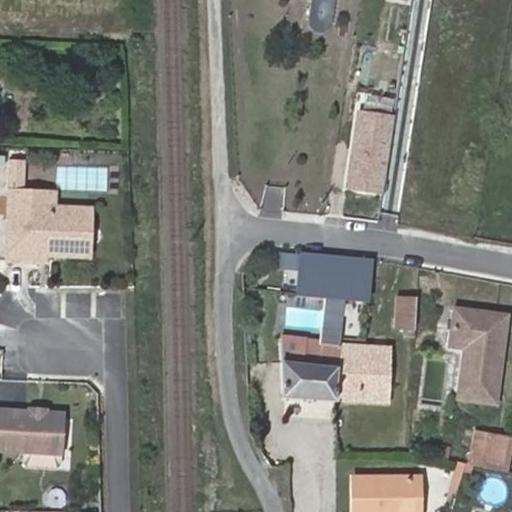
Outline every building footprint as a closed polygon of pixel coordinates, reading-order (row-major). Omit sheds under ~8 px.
[(353,109),(348,190),(387,192),(392,111),(353,109)] [(6,260),(33,261),(33,253),(48,253),(90,254),(91,206),(54,205),(54,189),(9,188),(6,260)] [(48,253),(33,253),(33,261),(48,261),(48,253)] [(299,292),(369,300),(373,260),(303,253),(299,292)] [(399,297),(396,326),(416,327),(418,298),(399,297)] [(466,347),(460,395),(495,400),(506,314),(455,308),(451,345),(466,347)] [(281,337),(284,395),(336,399),(340,343),(281,337)] [(388,402),(392,348),(340,343),(336,399),(388,402)] [(31,413),(0,411),(0,451),(23,452),(23,468),(59,468),(61,465),(62,415),(45,414),(31,413)] [(469,462),(508,470),(511,455),(511,435),(475,430),(469,462)] [(419,511),(420,476),(353,476),(353,511),(419,511)]
